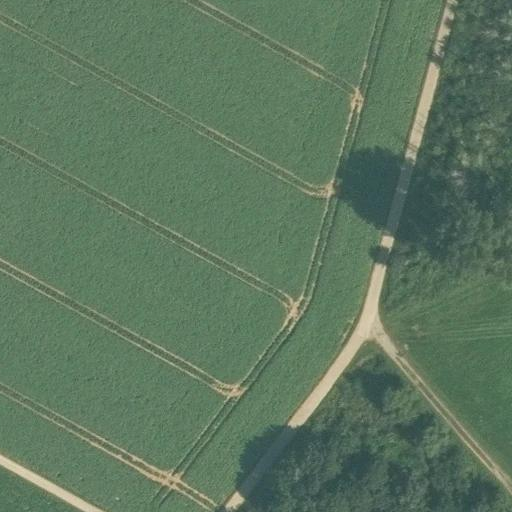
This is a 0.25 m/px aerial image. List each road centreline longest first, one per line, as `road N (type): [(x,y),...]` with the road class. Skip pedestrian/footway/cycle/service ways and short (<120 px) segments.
road 1 (track): [(451,0),(367,321)]
road 2 (track): [(244,511),(367,321)]
road 3 (track): [(367,321),(511,488)]
